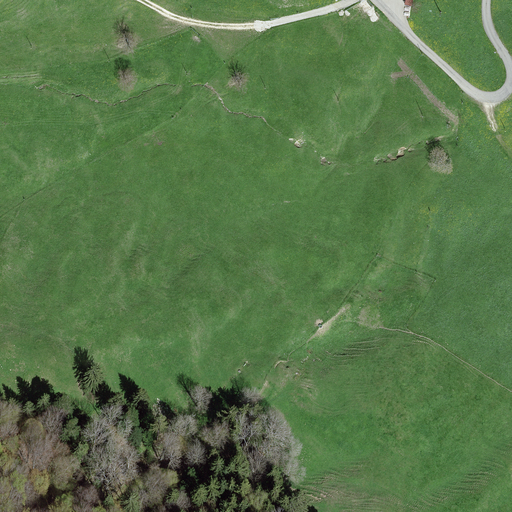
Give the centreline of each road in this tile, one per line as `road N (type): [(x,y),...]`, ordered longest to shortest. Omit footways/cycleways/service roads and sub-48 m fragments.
road 1 (unclassified): [(486,0),(511,77),(496,96),(466,86),(392,19)]
road 2 (track): [(142,0),(187,21),(258,26)]
